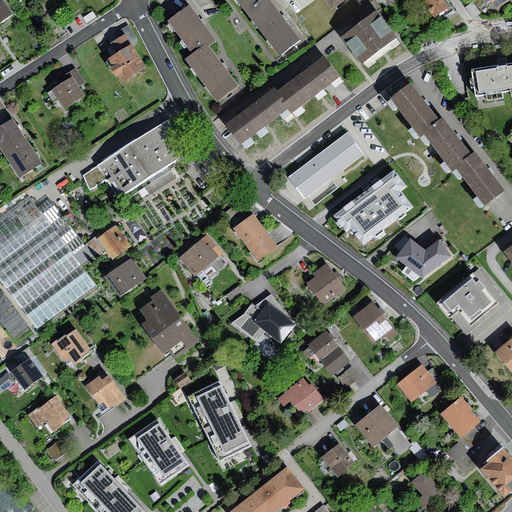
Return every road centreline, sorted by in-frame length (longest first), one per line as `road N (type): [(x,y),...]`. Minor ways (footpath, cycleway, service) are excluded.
road 1 (residential): [(477,41),(397,72),(248,182)]
road 2 (residential): [(434,337),(284,455),(317,500),(303,511)]
road 3 (residential): [(248,182),(434,337)]
road 4 (residential): [(133,0),(184,103),(248,182)]
road 5 (residential): [(0,89),(133,0)]
road 6 (residential): [(434,337),(511,429)]
